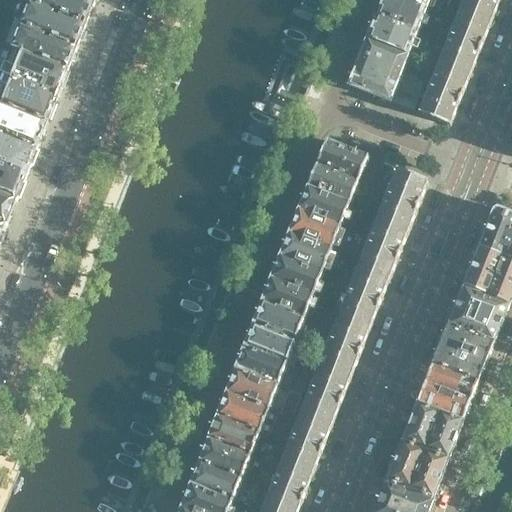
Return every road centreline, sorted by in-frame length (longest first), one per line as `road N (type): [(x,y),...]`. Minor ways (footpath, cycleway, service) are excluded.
road 1 (residential): [(168,511),(325,107)]
road 2 (primary): [(0,376),(145,0)]
road 3 (residential): [(338,511),(473,167)]
road 4 (residential): [(511,353),(450,511)]
road 5 (residential): [(473,167),(325,107)]
